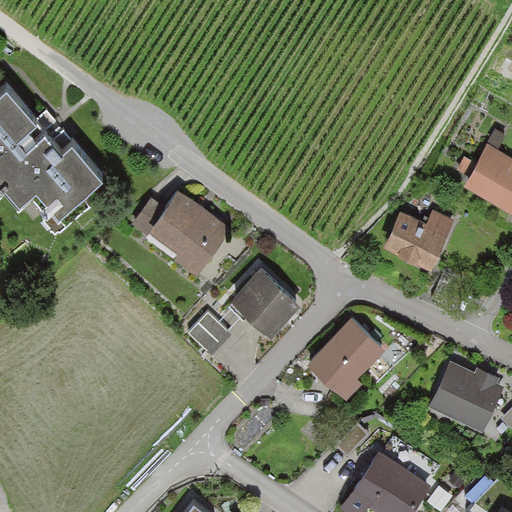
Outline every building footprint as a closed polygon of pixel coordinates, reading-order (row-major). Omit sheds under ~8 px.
[(62,144),(9,83),(0,90),(0,184),(2,184),(17,202),(32,189),(48,207),(36,218),(48,232),(86,200),(78,191),(98,174),(68,139),(62,144)] [(497,126),(489,140),(498,145),(506,132),(497,126)] [(511,153),(498,145),(489,140),(466,178),(511,205),(511,153)] [(220,215),(174,183),(148,220),(176,240),(171,247),(195,264),(213,238),(207,233),(220,215)] [(426,217),(401,205),(384,240),(432,264),(455,217),(432,206),(426,217)] [(294,298),(255,266),(231,295),(271,327),(294,298)] [(466,281),(445,271),(433,296),(454,306),(466,281)] [(386,342),(352,311),(309,357),(348,393),(362,378),(357,374),(386,342)] [(204,312),(187,331),(209,351),(227,333),(204,312)] [(475,368),(452,357),(431,402),(484,426),(504,382),(498,379),(501,373),(478,363),(475,368)] [(359,419),(337,440),(351,453),(372,432),(359,419)] [(408,511),(429,482),(379,449),(345,501),(360,511),(368,500),(386,511),(408,511)] [(213,511),(214,511),(194,497),(182,511),(213,511)]
